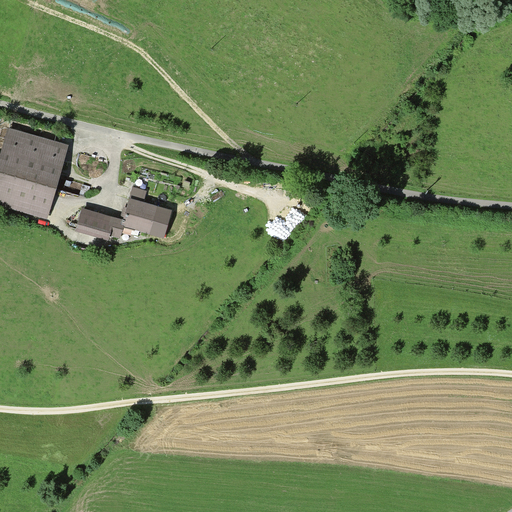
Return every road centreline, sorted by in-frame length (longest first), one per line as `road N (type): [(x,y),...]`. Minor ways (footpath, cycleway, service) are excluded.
road 1 (unclassified): [(0,104),(410,196),(511,207)]
road 2 (track): [(511,374),(415,373),(93,409),(0,409)]
road 3 (track): [(253,162),(146,56),(21,0)]
